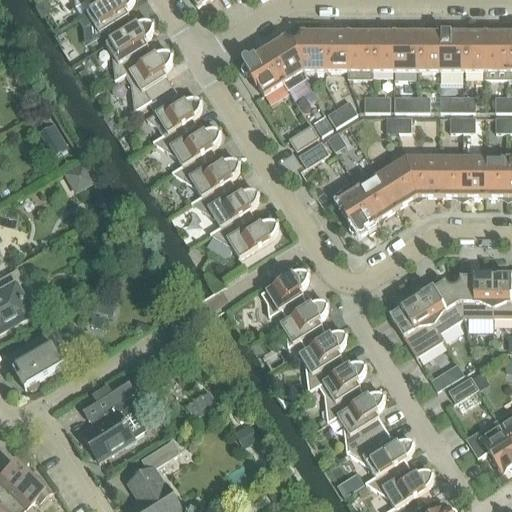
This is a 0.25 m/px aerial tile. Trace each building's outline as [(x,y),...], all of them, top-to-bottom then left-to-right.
[(75,0),(77,10),(89,2),(95,12),(115,0),(75,0)] [(105,34),(112,44),(136,29),(130,19),(130,18),(129,18),(126,14),(128,13),(131,11),(132,9),(134,7),(135,5),(135,3),(136,0),(135,0),(115,0),(95,12),(88,17),(88,18),(89,18),(94,27),(96,40),(105,34)] [(192,0),(199,10),(214,0),(192,0)] [(126,79),(126,78),(155,60),(149,50),(149,49),(148,49),(145,45),(148,43),(150,41),(151,39),(153,37),(154,35),(154,34),(155,31),(155,29),(156,28),(155,27),(154,28),(153,27),(150,26),(148,26),(146,26),(143,27),(139,28),(137,29),(136,29),(112,44),(106,48),(107,49),(108,48),(113,57),(116,84),(116,85),(126,79)] [(65,33),(57,38),(62,46),(71,41),(65,33)] [(327,75),(327,33),(325,36),(320,36),(320,35),(319,35),(318,36),(301,36),(301,37),(301,38),(300,39),(299,40),(299,41),(298,42),(297,43),(295,43),(304,73),(305,74),(327,75)] [(327,75),(349,75),(350,75),(350,36),(336,36),(335,36),(335,35),(333,35),(334,36),(329,36),(327,33),(327,75)] [(372,75),(373,34),(370,36),(366,36),(366,35),(365,35),(364,36),(350,36),(350,75),(349,75),(349,83),(373,83),(373,75),(372,75)] [(375,36),(373,34),(372,75),(373,75),(395,75),(395,36),(381,36),(380,35),(379,35),(379,36),(375,36)] [(418,34),(416,36),(412,36),(412,35),(411,35),(410,36),(409,36),(395,36),(395,75),(418,75),(418,34)] [(420,36),(418,34),(418,75),(441,75),(441,36),(427,36),(426,35),(425,35),(425,36),(420,36)] [(441,36),(441,75),(464,75),(464,34),(461,36),(457,36),(457,35),(456,35),(455,36),(441,36)] [(486,75),(486,36),(473,36),(472,36),(471,35),(470,35),(470,36),(466,36),(464,34),(464,75),(486,75)] [(509,83),(509,34),(507,36),(503,36),(503,35),(502,35),(501,36),(500,36),(486,36),(486,75),(486,83),(509,83)] [(305,74),(304,73),(295,43),(294,43),(292,43),(291,43),(290,43),(289,42),(288,41),(287,41),(286,39),(272,49),(271,49),(270,49),(269,49),(270,50),(266,52),(263,51),(285,86),(284,86),(288,93),(307,81),(305,74)] [(263,51),(262,55),(259,57),(258,56),(257,57),(257,58),(245,66),(245,67),(243,70),(242,73),(244,76),(248,78),(251,77),(265,99),(284,86),(285,86),(263,51)] [(174,91),(168,81),(168,80),(167,79),(164,75),(167,74),(168,73),(170,71),(172,69),(173,66),(173,64),(174,62),(174,60),(175,59),(174,58),(173,58),(171,58),(169,57),(167,57),(165,57),(161,57),(158,58),(156,59),(155,60),(126,78),(126,79),(132,88),(135,114),(135,115),(135,116),(150,107),(150,106),(174,91)] [(164,140),(194,122),(195,121),(197,120),(199,118),(200,117),(201,115),(202,113),(203,111),(203,108),(203,106),(204,106),(203,105),(200,104),(196,104),(194,104),(191,104),(189,104),(187,105),(184,107),(182,103),(182,102),(181,101),(181,102),(174,91),(150,106),(150,107),(156,117),(147,123),(158,130),(164,139),(164,140)] [(380,116),(380,100),(368,100),(368,115),(380,116)] [(380,100),(380,116),(393,116),(393,100),(380,100)] [(418,116),(418,100),(406,101),(406,116),(418,116)] [(418,100),(418,116),(431,116),(431,100),(418,100)] [(463,116),(464,101),(451,101),(451,116),(463,116)] [(464,101),(463,116),(476,116),(476,101),(464,101)] [(509,116),(509,101),(496,101),(496,116),(509,116)] [(340,111),(348,124),(358,117),(350,105),(340,111)] [(348,124),(340,111),(329,118),(337,131),(348,124)] [(315,127),(322,139),(323,140),(334,133),(326,120),(315,127)] [(400,136),(399,121),(387,121),(387,136),(400,136)] [(399,121),(400,136),(412,136),(412,121),(399,121)] [(464,136),(464,121),(451,121),(451,136),(464,136)] [(464,121),(464,136),(476,136),(476,121),(464,121)] [(509,136),(509,121),(496,121),(496,136),(509,136)] [(222,135),(221,136),(219,135),(217,134),(214,134),(212,134),(209,135),(207,135),(206,136),(203,137),(201,133),(200,132),(194,122),(164,140),(164,139),(154,146),(154,147),(155,146),(177,161),(183,170),(184,171),(213,153),(214,152),(215,151),(216,150),(218,148),(219,147),(220,145),(221,142),(222,141),(222,140),(222,137),(223,137),(222,135)] [(312,130),(291,143),(298,155),(319,141),(312,130)] [(328,143),(336,155),(347,149),(339,136),(328,143)] [(65,144),(50,153),(54,160),(69,151),(65,144)] [(322,147),(301,160),(308,171),(329,158),(322,147)] [(203,201),(232,183),(233,182),(235,181),(237,179),(237,178),(238,177),(239,176),(240,174),(241,171),(241,170),(241,168),(242,167),(241,166),(239,166),(237,165),(235,165),(232,165),(230,165),(227,166),(225,167),(222,168),(220,164),(219,163),(213,153),(184,171),(183,170),(173,176),(174,177),(196,191),(202,200),(203,201)] [(379,179),(378,179),(398,212),(410,205),(411,205),(412,205),(413,204),(412,204),(416,201),(418,202),(407,162),(379,179)] [(407,162),(418,202),(420,200),(424,200),(424,201),(425,201),(426,200),(427,200),(440,200),(440,162),(407,162)] [(440,162),(440,200),(454,200),(455,200),(456,201),(457,201),(457,200),(461,200),(463,203),(463,162),(440,162)] [(463,162),(463,203),(466,200),(470,200),(470,201),(471,201),(472,200),(486,200),(486,162),(463,162)] [(506,200),(509,203),(509,162),(486,162),(486,200),(500,200),(501,201),(502,201),(502,200),(506,200)] [(84,167),(74,173),(85,192),(95,186),(84,167)] [(354,185),(380,226),(381,223),(385,221),(386,221),(386,220),(387,219),(398,212),(378,179),(379,179),(374,172),(354,185)] [(222,232),(251,214),(252,213),(254,212),(256,209),(257,208),(258,206),(259,205),(260,203),(260,201),(260,198),(261,198),(260,197),(257,196),(256,196),(254,195),(251,195),(248,196),(246,196),(244,197),(241,199),(239,194),(238,193),(232,183),(203,201),(202,200),(192,207),(193,208),(193,207),(215,222),(221,231),(222,232)] [(377,225),(380,226),(354,185),(335,197),(353,227),(350,230),(350,233),(352,236),(355,238),(359,237),(371,229),(372,229),(373,229),(374,228),(373,228),(377,225)] [(221,231),(211,237),(212,239),(212,238),(234,253),(240,262),(240,263),(270,244),(273,242),(274,241),(275,240),(276,239),(277,236),(278,235),(279,233),(279,231),(279,229),(280,228),(279,227),(279,228),(277,227),(274,226),(272,226),(270,226),(267,226),(265,227),(262,228),(260,229),(258,225),(257,224),(251,214),(222,232),(221,231)] [(108,222),(97,229),(103,238),(114,231),(108,222)] [(0,336),(32,318),(25,306),(34,301),(18,273),(0,283),(0,336)] [(289,323),(310,310),(304,300),(304,299),(303,299),(301,294),(303,293),(305,291),(307,289),(308,287),(309,285),(310,283),(310,281),(310,279),(311,278),(310,277),(309,278),(308,277),(306,276),(303,276),(301,276),(298,276),(296,277),(294,277),(292,279),(262,297),(262,298),(263,298),(268,307),(270,320),(282,313),(289,323)] [(455,289),(465,323),(465,322),(494,322),(494,276),(475,276),(475,280),(464,280),(460,280),(461,281),(460,283),(460,284),(460,285),(459,287),(457,288),(456,288),(455,289)] [(511,279),(511,280),(507,280),(507,276),(494,276),(494,322),(511,322),(511,279)] [(447,286),(446,284),(443,286),(444,286),(435,291),(434,291),(433,291),(432,292),(433,293),(429,295),(427,291),(416,298),(440,337),(441,337),(464,322),(464,323),(465,323),(455,289),(454,289),(453,289),(451,289),(450,288),(448,287),(447,286)] [(392,320),(416,359),(416,360),(417,361),(419,360),(443,345),(444,345),(445,344),(444,342),(441,337),(440,337),(416,298),(399,308),(402,312),(392,318),(392,317),(390,319),(391,320),(392,320)] [(91,299),(88,313),(113,318),(116,305),(91,299)] [(312,309),(310,310),(289,323),(281,328),(282,329),(287,338),(289,351),(301,343),(308,354),(329,340),(323,330),(323,329),(322,329),(320,325),(322,324),(323,322),(325,321),(326,319),(327,317),(328,314),(329,312),(329,309),(330,309),(329,308),(326,307),(322,307),(320,307),(319,307),(317,307),(315,308),(312,309)] [(46,335),(6,358),(25,392),(27,391),(30,393),(34,393),(37,391),(39,388),(39,384),(68,368),(61,355),(58,356),(46,335)] [(320,390),(319,389),(348,371),(342,361),(341,360),(339,356),(341,354),(343,352),(344,351),(346,348),(347,346),(347,345),(348,342),(348,340),(349,340),(348,338),(347,339),(346,338),(343,337),(341,337),(339,337),(335,338),(332,339),(330,340),(329,340),(308,354),(300,359),(300,360),(301,359),(306,368),(310,395),(309,395),(310,396),(320,390)] [(162,357),(137,373),(143,384),(169,368),(162,357)] [(339,420),(338,419),(367,402),(361,392),(361,391),(360,390),(357,386),(359,385),(361,384),(363,382),(364,380),(365,378),(366,376),(367,373),(367,371),(368,370),(367,369),(366,369),(365,369),(363,368),(361,368),(360,368),(357,368),(356,368),(354,368),(352,369),(349,371),(348,371),(319,389),(320,390),(326,399),(329,425),(328,426),(329,427),(339,420)] [(444,376),(432,383),(438,394),(442,391),(443,392),(451,387),(444,376)] [(481,376),(471,382),(479,393),(489,387),(481,376)] [(125,380),(80,408),(90,423),(92,422),(96,429),(82,437),(99,464),(135,442),(135,441),(146,433),(131,408),(127,411),(122,403),(134,395),(125,380)] [(471,382),(450,395),(457,407),(479,393),(471,382)] [(209,395),(199,402),(207,415),(218,407),(209,395)] [(348,457),(386,433),(380,422),(379,421),(376,417),(378,415),(381,414),(382,412),(384,409),(385,408),(386,405),(386,403),(386,401),(387,401),(386,400),(385,400),(384,399),(381,399),(379,398),(377,398),(374,399),(371,400),(368,401),(367,402),(338,419),(339,420),(345,429),(348,456),(347,456),(348,457)] [(511,446),(511,414),(498,424),(511,446)] [(511,446),(498,424),(467,443),(479,462),(478,462),(479,463),(490,456),(503,476),(508,473),(511,476),(511,475),(511,446)] [(250,427),(236,436),(245,449),(258,441),(250,427)] [(386,433),(348,457),(371,472),(376,481),(377,482),(406,464),(406,463),(409,461),(410,460),(411,459),(412,457),(413,456),(414,454),(415,452),(415,450),(415,448),(416,448),(415,446),(415,447),(413,446),(410,446),(408,445),(406,445),(403,446),(401,446),(399,447),(396,449),(394,444),(393,443),(386,433)] [(173,445),(143,464),(150,474),(129,487),(139,504),(128,511),(129,511),(181,511),(166,487),(165,488),(155,472),(181,456),(173,445)] [(376,481),(366,487),(367,488),(390,502),(395,511),(396,511),(426,494),(428,492),(429,491),(430,489),(432,486),(433,484),(434,483),(434,481),(434,479),(435,478),(434,477),(432,477),(429,476),(427,476),(425,476),(423,476),(420,477),(417,478),(415,479),(413,475),(412,474),(406,464),(377,482),(376,481)] [(0,497),(14,511),(25,511),(35,502),(39,506),(52,497),(37,477),(29,483),(13,466),(0,479),(0,478),(0,497)] [(280,484),(268,493),(277,507),(290,498),(280,484)] [(0,511),(14,511),(0,497),(0,511)]
